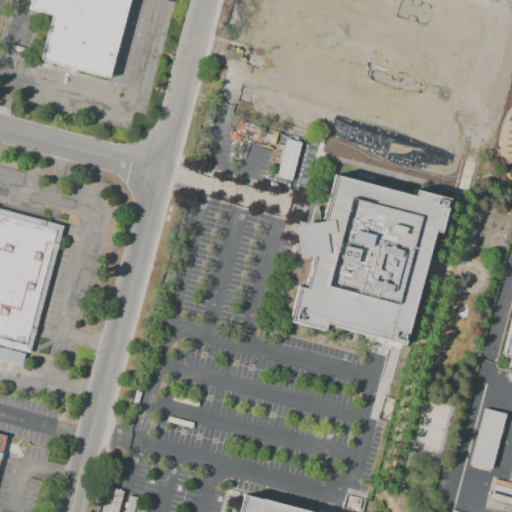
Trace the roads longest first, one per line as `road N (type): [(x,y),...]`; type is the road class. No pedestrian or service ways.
road 1 (residential): [(70,511),(204,0)]
road 2 (residential): [(0,129),(159,171)]
